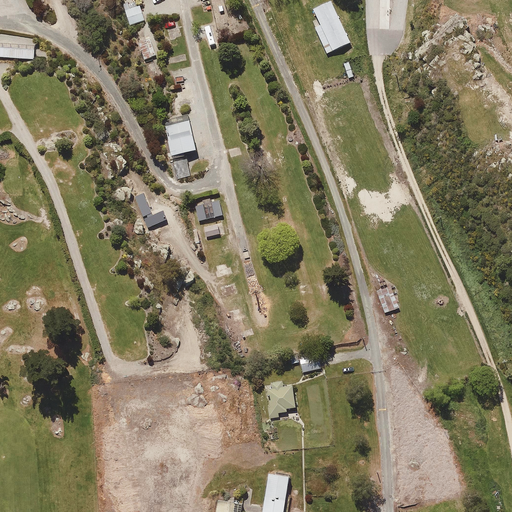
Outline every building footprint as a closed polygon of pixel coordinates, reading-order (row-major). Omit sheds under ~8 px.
[(130,0),(128,0),(115,5),(120,22),(136,17),(130,0)] [(312,23),(307,25),(319,50),(343,38),(324,0),(313,0),(303,5),(312,23)] [(143,29),(126,35),(135,57),(151,50),(143,29)] [(216,43),(206,47),(212,65),(222,62),(216,43)] [(34,48),(0,47),(0,59),(34,59),(34,48)] [(222,115),(223,122),(236,120),(235,113),(222,115)] [(181,116),(155,121),(162,152),(189,147),(181,116)] [(243,135),(227,138),(229,147),(244,144),(243,135)] [(219,213),(201,218),(208,241),(226,235),(219,213)] [(221,286),(222,296),(237,294),(236,284),(221,286)] [(294,355),(298,369),(315,365),(311,351),(294,355)] [(285,382),(259,388),(264,415),(290,410),(285,382)] [(273,511),(279,475),(257,471),(250,511),(273,511)] [(228,511),(229,504),(202,499),(200,511),(228,511)]
